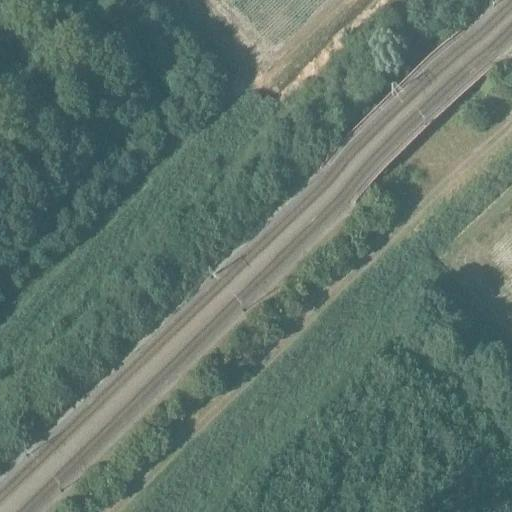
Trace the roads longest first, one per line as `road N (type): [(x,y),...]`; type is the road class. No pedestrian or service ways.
road 1 (track): [(511,130),(114,511)]
road 2 (track): [(247,86),(0,326)]
